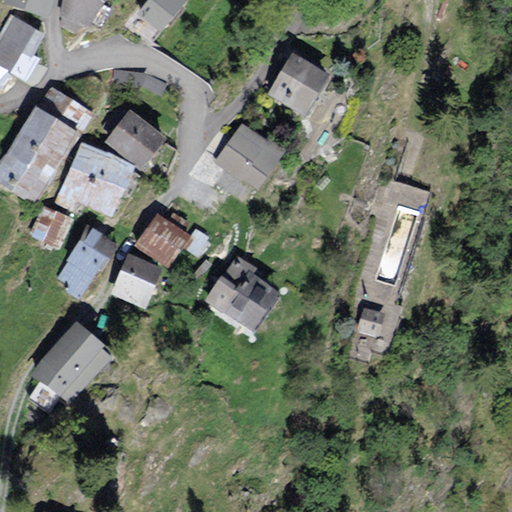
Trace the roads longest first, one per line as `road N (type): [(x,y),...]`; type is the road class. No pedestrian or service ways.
road 1 (track): [(109,290),(181,148),(196,91),(285,26),(345,14),(363,0)]
road 2 (track): [(432,0),(423,97),(384,138),(321,237),(296,314),(257,345)]
road 3 (residential): [(196,91),(170,66),(127,60),(63,76)]
